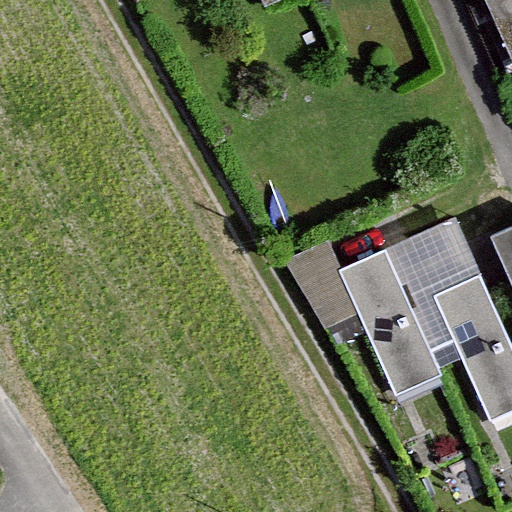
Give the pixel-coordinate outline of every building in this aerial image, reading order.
[(264,0),(273,20),(316,0),(264,0)] [(511,0),(484,0),(511,56),(511,0)] [(511,239),(494,247),(511,285),(511,239)] [(398,398),(448,377),(397,257),(348,278),(398,398)] [(511,415),(511,342),(484,281),(435,304),(491,425),(511,415)]
